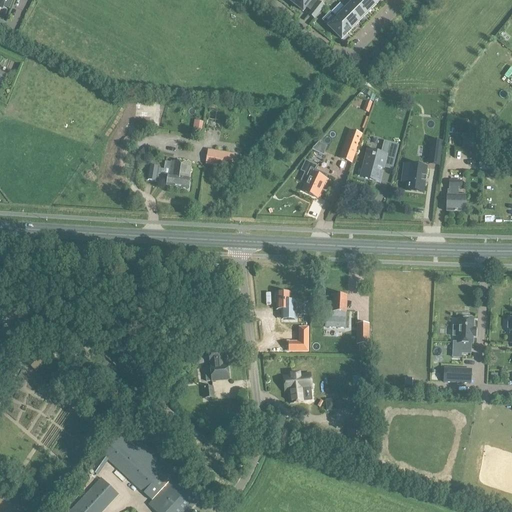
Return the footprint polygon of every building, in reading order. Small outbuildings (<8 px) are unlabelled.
[(0,0),(0,9),(3,11),(4,8),(10,10),(13,0),(0,0)] [(296,0),(293,5),(303,12),(306,8),(311,12),(316,5),(319,2),(316,0),(296,0)] [(352,0),(351,0),(343,8),(358,23),(367,14),(352,0)] [(369,0),(352,0),(367,14),(376,6),(369,0)] [(343,8),(335,16),(350,32),(358,23),(343,8)] [(350,32),(335,16),(326,25),(341,40),(350,32)] [(366,101),(363,111),(369,114),(373,104),(366,101)] [(136,102),(134,115),(141,117),(144,118),(144,117),(148,118),(146,126),(155,127),(159,105),(136,102)] [(350,132),(341,159),(352,163),(362,137),(350,132)] [(487,149),(488,137),(488,136),(464,133),(462,146),(487,149)] [(433,139),(431,152),(441,153),(443,140),(433,139)] [(325,154),(328,147),(321,143),(318,150),(325,154)] [(391,144),(387,158),(395,160),(398,146),(391,144)] [(208,151),(206,165),(235,169),(237,156),(208,151)] [(478,170),(508,171),(509,154),(479,153),(478,170)] [(368,155),(364,170),(368,171),(366,179),(379,182),(383,167),(385,157),(381,155),(380,155),(379,158),(368,155)] [(318,167),(306,161),(301,172),(305,174),(301,182),(306,184),(303,192),(317,199),(326,180),(320,177),(322,173),(317,170),(318,167)] [(149,167),(147,181),(156,182),(156,178),(167,180),(166,186),(190,190),(191,180),(189,179),(191,165),(171,162),(171,163),(169,176),(168,176),(168,177),(157,175),(158,168),(149,167)] [(407,183),(406,189),(423,191),(426,166),(409,164),(407,183)] [(447,190),(447,196),(447,212),(465,213),(465,197),(458,197),(459,189),(449,189),(449,191),(447,190)] [(276,316),(276,340),(292,341),(293,316),(290,316),(290,310),(289,310),(290,294),(277,294),(277,310),(281,310),(281,316),(276,316)] [(326,312),(326,328),(345,329),(346,313),(347,297),(333,296),(333,312),(326,312)] [(453,327),(453,337),(458,337),(458,344),(459,344),(459,351),(471,352),(471,344),(472,344),(473,337),(474,338),(474,329),(473,329),(474,321),(459,320),(458,327),(453,327)] [(357,325),(357,345),(368,345),(369,325),(357,325)] [(0,363),(8,365),(9,353),(5,353),(7,335),(0,334),(0,363)] [(491,339),(495,339),(495,334),(485,334),(484,346),(490,346),(491,339)] [(293,346),(290,346),(290,356),(293,356),(309,356),(309,346),(300,346),(293,346)] [(148,394),(154,387),(108,349),(103,356),(148,394)] [(36,372),(47,360),(36,350),(25,362),(36,372)] [(207,368),(205,370),(206,375),(206,376),(206,382),(206,383),(212,382),(212,381),(229,380),(228,366),(225,366),(224,361),(226,360),(225,351),(210,352),(211,362),(212,367),(211,367),(207,368)] [(472,370),(444,369),(443,384),(471,385),(472,370)] [(292,376),(292,377),(284,378),(285,393),(288,392),(289,404),(304,403),(303,391),(311,390),(310,376),(299,376),(299,375),(292,376)] [(213,387),(204,388),(205,399),(214,399),(213,387)] [(371,418),(357,418),(357,440),(371,440),(371,418)] [(160,492),(178,473),(120,422),(99,453),(109,460),(108,461),(144,494),(152,484),(160,492)] [(109,460),(99,453),(88,471),(97,477),(108,461),(109,460)] [(178,473),(160,492),(147,505),(154,511),(187,511),(203,496),(178,473)] [(85,475),(77,487),(67,500),(73,504),(91,479),(85,475)] [(103,511),(119,495),(101,477),(68,511),(103,511)]
